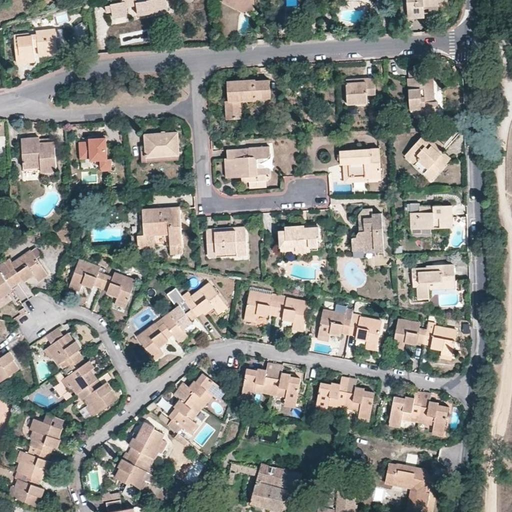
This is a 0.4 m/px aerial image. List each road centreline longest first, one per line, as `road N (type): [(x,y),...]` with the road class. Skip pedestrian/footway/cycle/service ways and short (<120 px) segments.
road 1 (residential): [(142,399),(217,349),(475,391)]
road 2 (residential): [(475,391),(481,288),(467,43)]
road 3 (residential): [(196,58),(467,43)]
road 4 (residential): [(311,195),(217,206),(206,197),(199,107)]
road 5 (residential): [(20,105),(111,66),(196,58)]
road 6 (residential): [(20,105),(57,116),(199,107)]
road 7 (residential): [(37,326),(58,312),(95,321),(142,399)]
road 8 (residential): [(84,511),(79,465),(142,399)]
road 9 (residential): [(461,511),(475,391)]
